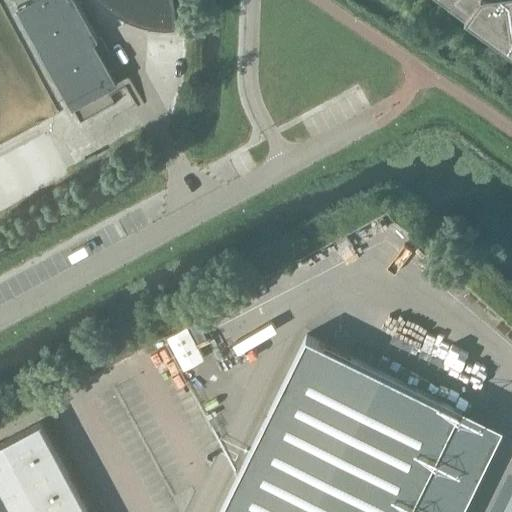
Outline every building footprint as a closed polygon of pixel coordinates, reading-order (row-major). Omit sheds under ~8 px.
[(29,0),(17,7),(62,89),(80,121),(123,98),(118,90),(125,86),(137,108),(144,104),(128,75),(117,82),(94,41),(98,39),(76,0),(29,0)] [(100,0),(102,1),(108,6),(115,11),(120,14),(126,18),(130,10),(148,11),(148,18),(147,26),(173,28),(173,19),(173,12),(172,6),(171,0),(100,0)] [(511,0),(452,0),(481,21),(484,17),(511,37),(511,0)] [(409,511),(460,409),(307,334),(219,511),(409,511)] [(0,511),(89,511),(41,422),(0,443),(0,511)]
